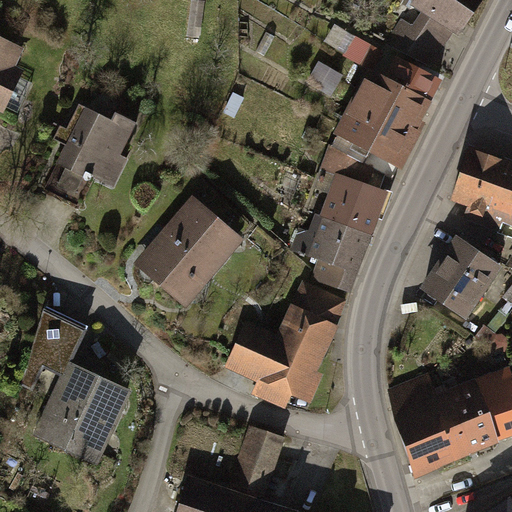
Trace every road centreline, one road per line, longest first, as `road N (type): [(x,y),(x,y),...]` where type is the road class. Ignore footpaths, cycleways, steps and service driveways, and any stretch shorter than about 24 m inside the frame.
road 1 (secondary): [(466,99),(372,298),(362,357),(373,430)]
road 2 (residential): [(0,221),(179,370)]
road 3 (residential): [(179,370),(207,393),(294,420),(373,430)]
road 4 (residential): [(135,511),(179,370)]
